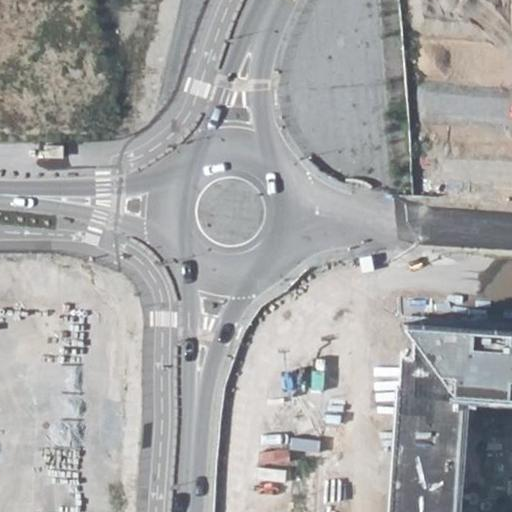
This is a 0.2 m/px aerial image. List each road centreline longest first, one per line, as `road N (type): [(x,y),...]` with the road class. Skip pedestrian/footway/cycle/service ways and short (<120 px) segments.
road 1 (primary): [(188,511),(199,368),(195,296),(171,250),(138,227),(0,198)]
road 2 (secondary): [(303,511),(309,332),(262,116)]
road 3 (tertiary): [(392,224),(511,236)]
